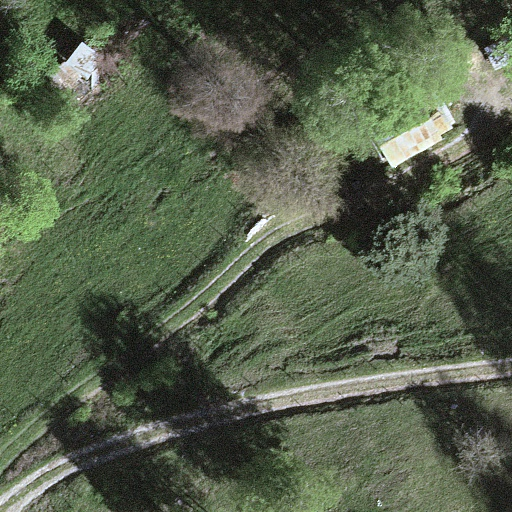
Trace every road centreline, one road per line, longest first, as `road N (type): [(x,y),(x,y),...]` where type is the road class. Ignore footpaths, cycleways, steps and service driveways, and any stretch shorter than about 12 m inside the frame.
road 1 (track): [(502,94),(446,156),(402,186),(256,254),(225,277),(184,321),(0,470)]
road 2 (track): [(0,510),(216,428),(511,378)]
road 3 (track): [(299,234),(92,138),(0,121)]
